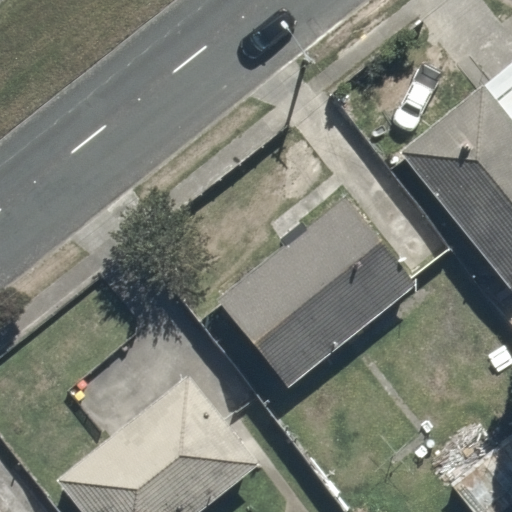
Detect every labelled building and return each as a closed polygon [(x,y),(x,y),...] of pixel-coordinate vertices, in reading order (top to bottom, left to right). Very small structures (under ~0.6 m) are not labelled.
[(343,145),(442,275),(511,221),(511,82),(456,125),(425,83),(343,145)] [(159,293),(229,378),(355,274),(285,189),(159,293)] [(0,466),(0,493),(14,511),(121,511),(191,458),(122,371),(0,466)] [(511,420),(502,409),(433,474),(468,511),(481,511),(511,483),(511,420)] [(406,417),(355,439),(374,482),(425,461),(406,417)]
